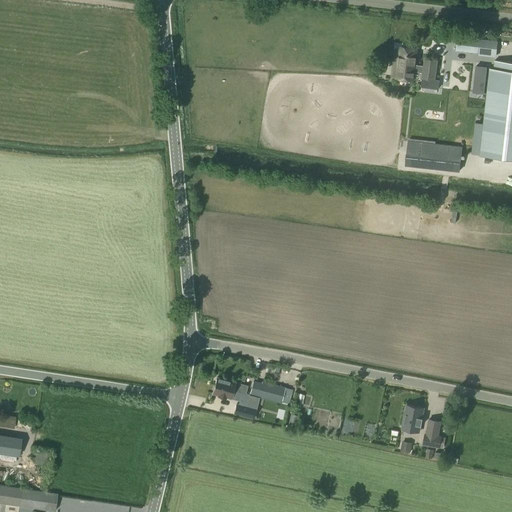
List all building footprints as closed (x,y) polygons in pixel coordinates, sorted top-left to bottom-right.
[(457,36),(455,51),(496,55),(498,41),(457,36)] [(395,49),(394,61),(398,61),(396,78),(413,81),(414,71),(423,73),(422,78),(435,79),(438,60),(425,59),(424,66),(415,65),(418,49),(400,47),(399,50),(395,49)] [(489,68),(478,155),(511,159),(511,62),(494,60),(493,68),(489,68)] [(408,141),(405,166),(459,172),(462,147),(408,141)] [(215,377),(212,385),(244,392),(246,385),(234,382),(234,381),(215,377)] [(281,402),(285,388),(273,385),(273,384),(261,382),(260,384),(251,382),(250,384),(248,393),(257,396),(281,402)] [(244,392),(212,385),(210,394),(234,400),(234,399),(242,401),(244,392)] [(252,418),(257,396),(248,393),(244,392),(242,401),(240,401),(239,403),(239,405),(238,405),(236,404),(235,406),(234,414),(245,416),(249,417),(252,418)] [(296,393),(292,409),(298,410),(302,394),(296,393)] [(406,405),(401,429),(419,433),(424,408),(406,405)] [(275,422),(277,413),(268,410),(266,419),(275,422)] [(0,423),(14,425),(15,414),(0,412),(0,423)] [(289,414),(287,425),(294,427),(297,415),(289,414)] [(425,433),(422,445),(439,448),(441,437),(439,437),(441,422),(428,419),(425,434),(425,433)] [(0,451),(19,454),(21,440),(20,440),(0,437),(0,451)] [(401,441),(399,450),(409,452),(411,443),(401,441)] [(0,503),(55,511),(58,494),(13,487),(0,485),(0,503)]
